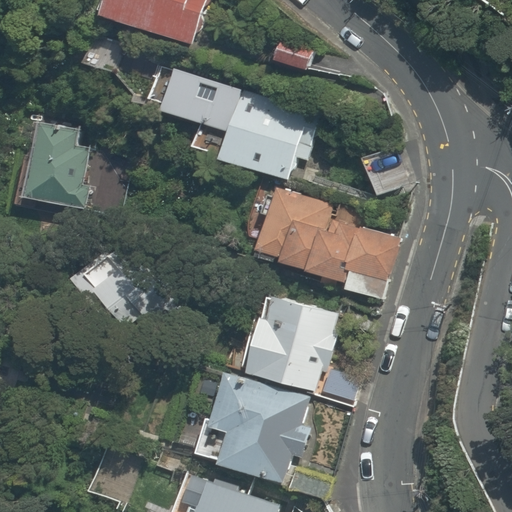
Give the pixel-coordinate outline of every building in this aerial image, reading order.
[(213,0),(110,0),(105,19),(200,47),(213,0)] [(318,44),(282,34),(276,60),(312,69),(318,44)] [(120,52),(93,43),(87,62),(114,70),(120,52)] [(328,114),(181,69),(176,86),(167,84),(159,110),(203,124),(195,149),(299,181),(305,163),(312,165),(328,114)] [(103,124),(44,113),(30,192),(88,203),(103,124)] [(405,163),(374,175),(383,198),(414,185),(405,163)] [(343,208),(276,183),(251,252),(381,300),(402,242),(339,219),(343,208)] [(69,272),(83,297),(95,290),(106,312),(126,301),(128,306),(148,295),(121,244),(69,272)] [(252,371),(330,393),(361,401),(368,374),(338,365),(353,312),(275,290),(252,371)] [(320,401),(233,376),(210,459),(296,483),(320,401)] [(186,401),(151,389),(136,434),(170,445),(186,401)] [(214,479),(203,511),(182,511),(176,510),(174,511),(282,511),(286,502),(214,479)]
